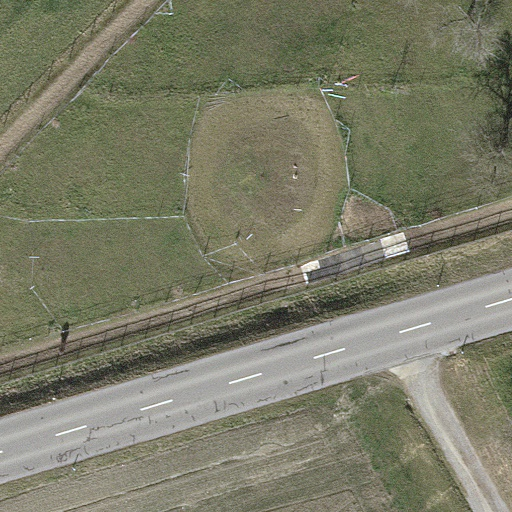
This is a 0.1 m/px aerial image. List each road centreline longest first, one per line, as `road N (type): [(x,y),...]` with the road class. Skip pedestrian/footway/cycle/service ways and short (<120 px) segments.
road 1 (tertiary): [(511,309),(0,460)]
road 2 (track): [(497,511),(400,342)]
